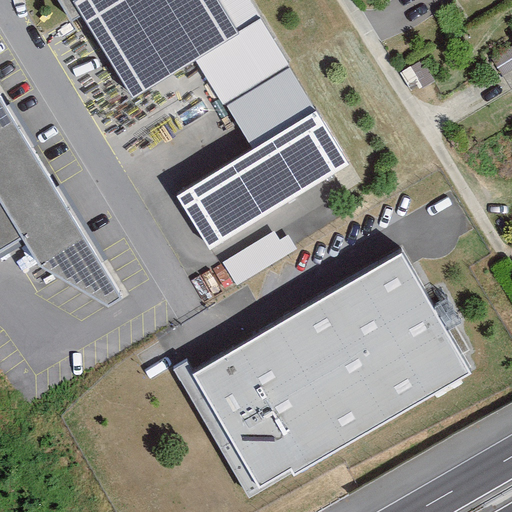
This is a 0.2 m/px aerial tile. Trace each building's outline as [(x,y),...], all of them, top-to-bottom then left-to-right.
[(131,104),(194,66),(248,154),(170,201),(204,257),(351,168),(248,0),(100,0),(77,15),(131,104)] [(510,52),(490,63),(499,78),(511,70),(511,42),(506,46),(510,52)] [(109,304),(124,295),(0,97),(0,252),(26,237),(42,266),(109,304)] [(237,283),(294,249),(280,225),(223,259),(237,283)] [(391,236),(168,368),(250,505),(473,374),(391,236)]
